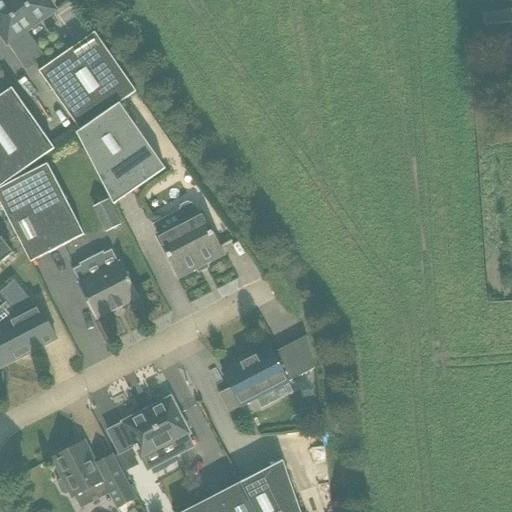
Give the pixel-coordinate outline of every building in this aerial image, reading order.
[(0,33),(17,57),(30,47),(23,36),(59,12),(53,4),(55,0),(54,0),(1,0),(0,1),(0,33)] [(40,72),(81,131),(119,104),(136,92),(95,33),(40,72)] [(0,97),(0,187),(54,149),(12,89),(0,97)] [(114,205),(165,169),(119,104),(81,131),(77,134),(114,205)] [(48,164),(0,188),(0,203),(31,263),(84,235),(48,164)] [(121,225),(108,200),(97,206),(110,231),(121,225)] [(180,216),(184,223),(157,237),(178,277),(223,254),(202,214),(199,215),(196,208),(192,205),(187,203),(182,206),(180,211),(180,216)] [(0,264),(13,253),(0,236),(0,264)] [(118,263),(77,284),(96,319),(112,311),(112,312),(123,307),(123,306),(138,297),(120,262),(118,263)] [(37,308),(14,281),(0,292),(0,294),(16,314),(0,326),(0,367),(0,369),(57,339),(40,307),(37,308)] [(244,360),(222,371),(231,389),(240,407),(257,398),(257,399),(258,400),(259,401),(260,401),(260,402),(261,402),(262,402),(263,403),(264,403),(265,403),(266,403),(267,402),(268,402),(269,401),(270,401),(270,400),(271,400),(271,399),(272,399),(272,398),(272,397),(272,396),(273,395),(273,394),(273,393),(272,392),(272,391),(268,383),(281,376),(285,384),(288,382),(315,368),(306,336),(273,353),(270,347),(252,356),(251,354),(242,358),(244,360)] [(143,458),(148,469),(179,454),(192,447),(187,436),(189,434),(171,398),(151,408),(151,407),(141,412),(142,413),(123,423),(135,446),(134,447),(136,451),(137,451),(141,459),(143,458)] [(96,465),(85,443),(52,459),(63,479),(59,481),(58,485),(62,493),(66,495),(70,493),(72,497),(103,481),(117,508),(136,499),(114,456),(96,465)] [(242,483),(256,511),(300,511),(284,462),(242,483)] [(256,511),(242,483),(184,511),(256,511)]
